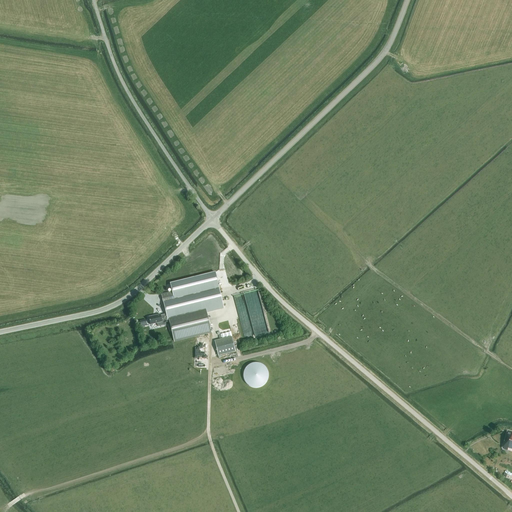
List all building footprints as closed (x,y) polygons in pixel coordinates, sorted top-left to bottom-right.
[(149,317),(151,325),(157,323),(158,326),(162,325),(166,324),(165,323),(170,322),(207,312),(224,308),(218,284),(173,295),(172,292),(161,295),(166,314),(160,315),(160,314),(149,317)] [(251,319),(255,336),(268,333),(259,289),(242,293),(243,296),(236,298),(242,326),(247,325),(246,320),(251,319)] [(211,333),(207,312),(170,322),(174,342),(196,337),(211,333)] [(232,337),(214,341),(218,356),(235,352),(232,337)] [(261,359),(257,358),(256,358),(253,359),(250,360),(247,362),(246,364),(245,367),(244,370),(244,374),(246,376),(247,379),(248,380),(251,382),(253,382),(256,383),(257,383),(260,382),(265,380),(265,379),(268,375),(269,371),(268,367),(267,365),(263,361),(261,359)] [(511,432),(507,431),(502,449),(511,451),(511,432)]
